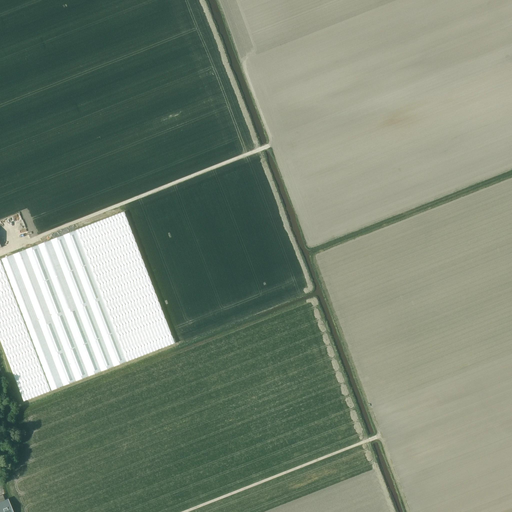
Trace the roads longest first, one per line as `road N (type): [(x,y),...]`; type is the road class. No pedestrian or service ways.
road 1 (track): [(29,241),(271,144)]
road 2 (track): [(184,511),(376,437)]
